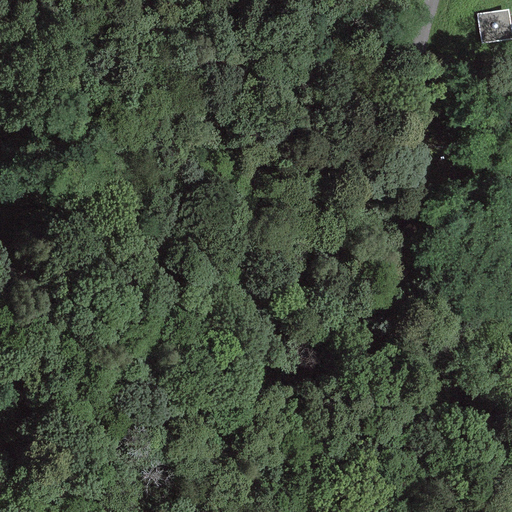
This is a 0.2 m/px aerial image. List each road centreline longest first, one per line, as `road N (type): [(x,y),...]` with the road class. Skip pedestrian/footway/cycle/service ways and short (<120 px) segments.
road 1 (track): [(395,511),(382,436),(343,344),(345,323),(400,246),(413,74),(430,0)]
road 2 (track): [(0,257),(260,476),(292,511)]
